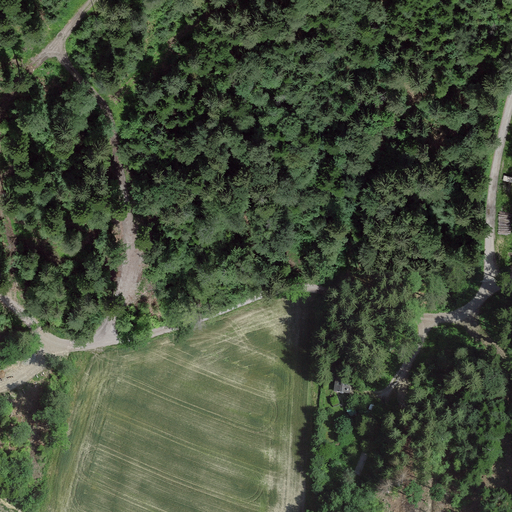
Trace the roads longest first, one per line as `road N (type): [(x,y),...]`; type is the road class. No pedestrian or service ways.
road 1 (track): [(0,292),(44,335),(68,346),(156,331),(305,283),(440,317),(464,312),(491,286),(511,280)]
road 2 (track): [(107,342),(128,250),(128,207),(107,110),(60,46),(91,0)]
road 3 (track): [(491,286),(511,93)]
road 4 (track): [(425,316),(362,469)]
